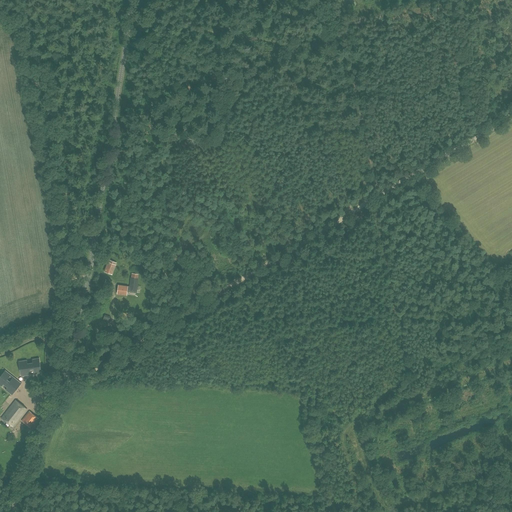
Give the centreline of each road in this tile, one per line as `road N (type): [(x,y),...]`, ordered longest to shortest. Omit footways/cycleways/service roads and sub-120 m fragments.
road 1 (tertiary): [(61,385),(132,0)]
road 2 (track): [(375,197),(61,385)]
road 3 (track): [(511,115),(375,197)]
road 4 (tertiary): [(10,511),(61,385)]
